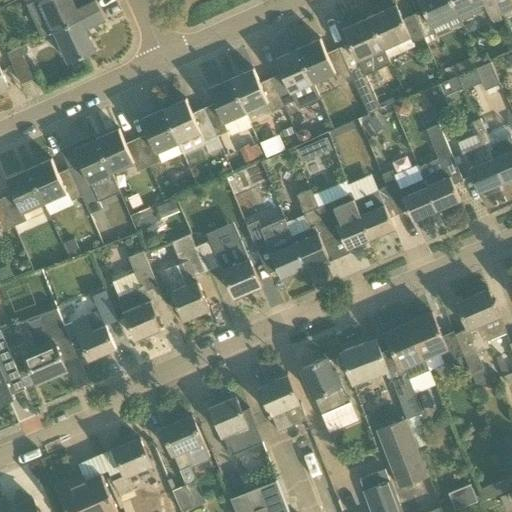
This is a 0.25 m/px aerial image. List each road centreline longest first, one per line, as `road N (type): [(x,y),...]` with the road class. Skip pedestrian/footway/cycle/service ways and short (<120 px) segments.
road 1 (residential): [(0,454),(511,235)]
road 2 (residential): [(0,123),(168,49)]
road 3 (residential): [(168,49),(285,0)]
